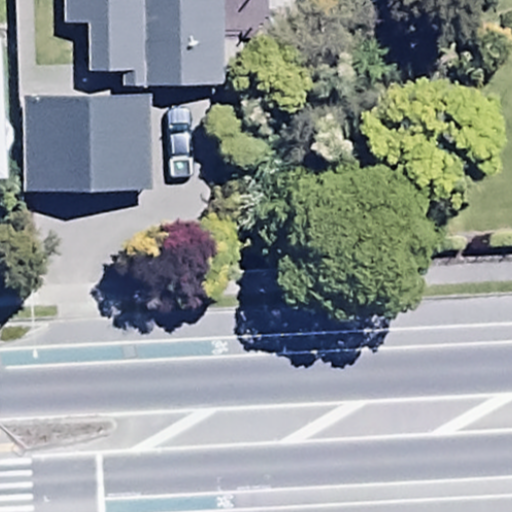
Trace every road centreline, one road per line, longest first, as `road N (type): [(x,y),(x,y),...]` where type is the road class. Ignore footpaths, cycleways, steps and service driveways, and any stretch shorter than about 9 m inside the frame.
road 1 (trunk): [(286,434),(121,489),(0,495)]
road 2 (trunk): [(0,401),(121,394),(286,434)]
road 3 (trunk): [(337,431),(511,421)]
